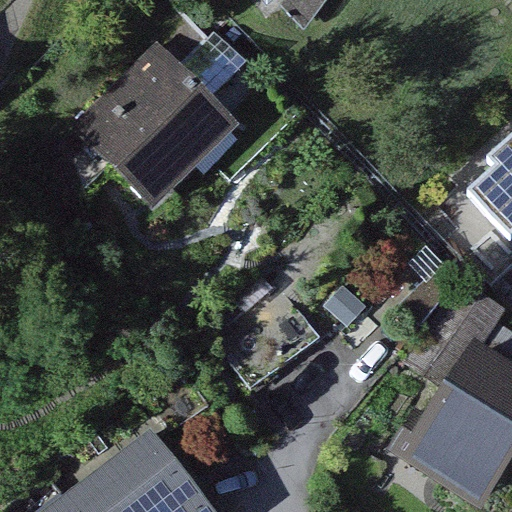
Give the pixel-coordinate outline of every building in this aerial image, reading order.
[(285,0),(254,0),(268,15),(285,0)] [(246,141),(151,50),(72,134),(167,224),(246,141)] [(511,152),(466,197),(511,243),(511,152)] [(487,511),(511,475),(511,374),(478,353),(405,466),(475,511),(487,511)] [(206,511),(152,437),(47,511),(206,511)]
